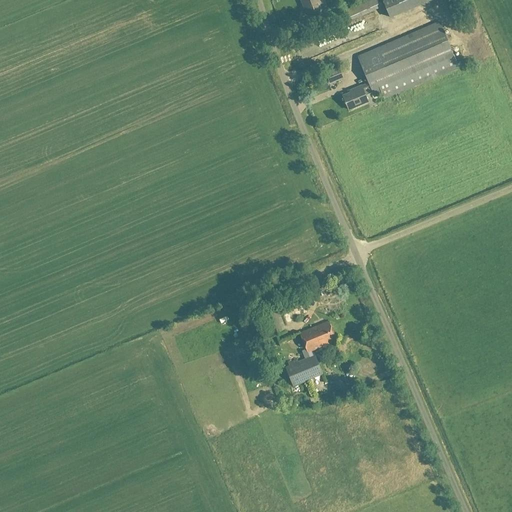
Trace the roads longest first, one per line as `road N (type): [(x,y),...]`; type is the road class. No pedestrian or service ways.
road 1 (unclassified): [(470,511),(261,0)]
road 2 (unknown): [(511,190),(364,253)]
